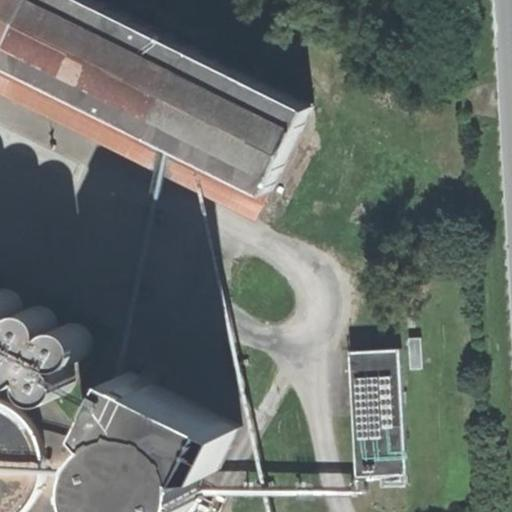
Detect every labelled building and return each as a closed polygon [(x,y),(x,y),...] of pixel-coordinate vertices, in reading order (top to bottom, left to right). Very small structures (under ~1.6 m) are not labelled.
[(249,199),(261,205),(272,185),(293,193),(330,118),(314,102),(267,79),(275,59),(209,26),(206,33),(162,4),(164,0),(0,0),(0,60),(148,137),(153,128),(197,149),(193,158),(249,199)] [(266,207),(261,205),(249,199),(193,158),(197,149),(153,128),(148,137),(0,60),(0,88),(260,218),(266,207)] [(21,315),(22,306),(20,299),(15,294),(11,291),(3,290),(0,290),(0,327),(3,328),(11,326),(18,322),(21,315)] [(56,323),(54,318),(50,313),(45,309),(39,308),(33,308),(27,310),(22,314),(19,320),(18,326),(19,332),(21,338),(26,342),(32,345),(38,345),(44,344),(50,341),(53,336),(56,330),(56,323)] [(90,349),(91,340),(88,333),(84,328),(79,325),(72,324),(65,325),(58,330),(55,334),(53,342),(54,348),(56,353),(60,357),(65,360),(72,362),(80,360),(86,355),(90,349)] [(431,366),(430,336),(420,336),(421,366),(431,366)] [(39,367),(39,358),(37,351),(32,346),(28,343),(20,342),(13,343),(7,348),(4,353),(2,360),(2,366),(5,371),(8,375),(14,378),(20,380),(28,378),(35,374),(39,367)] [(72,384),(73,375),(71,368),(66,363),(61,360),(54,359),(47,361),(41,365),(37,370),(35,377),(36,383),(39,388),(42,392),(47,396),(54,397),(62,395),(69,391),(72,384)] [(112,511),(187,511),(202,497),(207,468),(224,466),(245,423),(134,369),(107,421),(115,432),(101,449),(96,475),(105,505),(112,511)] [(0,511),(24,511),(26,511),(38,498),(46,483),(50,469),(50,456),(47,441),(42,430),(36,419),(24,408),(10,400),(0,396),(0,511)]
